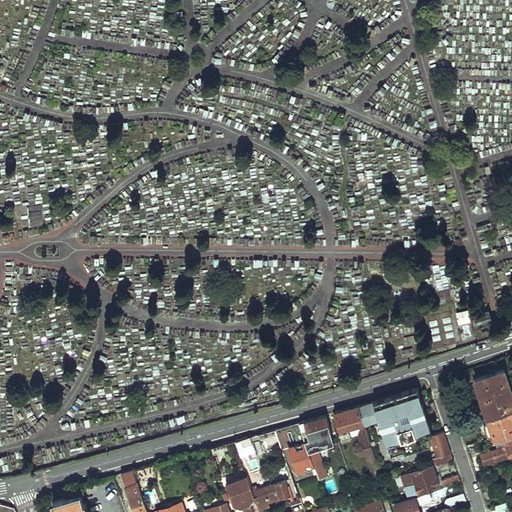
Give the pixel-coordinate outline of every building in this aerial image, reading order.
[(43,224),(40,202),(16,205),(19,227),(43,224)] [(458,321),(470,319),(468,307),(456,309),(458,321)] [(473,374),(486,416),(488,415),(511,407),(511,384),(506,364),(473,374)] [(419,385),(359,404),(365,423),(380,419),(390,449),(404,444),(406,449),(432,441),(433,440),(431,434),(434,433),(419,385)] [(365,423),(359,404),(334,411),(340,431),(349,428),(352,436),(358,434),(362,448),(363,448),(372,445),(365,423)] [(494,440),(496,440),(511,434),(511,407),(488,415),(488,416),(486,417),(494,440)] [(334,443),(325,415),(299,422),(314,463),(317,470),(319,478),(328,475),(319,448),(334,443)] [(276,429),(283,448),(290,446),(298,470),(314,463),(299,422),(276,429)] [(461,427),(464,437),(479,432),(476,422),(461,427)] [(235,441),(240,455),(248,453),(251,459),(259,456),(255,442),(260,440),(265,452),(283,448),(276,429),(235,441)] [(434,463),(435,464),(453,458),(445,430),(434,433),(431,434),(433,440),(432,441),(437,456),(433,457),(434,463)] [(511,434),(496,440),(498,446),(480,452),(484,465),(511,455),(511,434)] [(214,447),(219,462),(240,456),(240,455),(235,441),(214,447)] [(404,444),(390,449),(391,454),(406,449),(404,444)] [(380,471),(372,445),(363,448),(372,474),(379,472),(380,471)] [(411,470),(414,481),(404,484),(408,495),(415,492),(415,494),(417,494),(442,486),(435,464),(434,463),(411,470)] [(133,470),(140,487),(157,482),(151,465),(133,470)] [(285,469),(279,471),(281,478),(287,476),(285,469)] [(149,511),(147,506),(140,487),(133,470),(121,473),(135,511),(149,511)] [(411,470),(401,474),(404,484),(414,481),(411,470)] [(384,488),(379,472),(372,474),(368,475),(369,481),(368,481),(371,492),(384,488)] [(444,486),(460,481),(458,474),(442,479),(444,486)] [(252,496),(257,510),(261,509),(252,487),(247,476),(227,483),(234,502),(241,500),(243,505),(250,503),(248,498),(252,496)] [(293,477),(271,484),(269,477),(256,481),(259,488),(258,489),(257,485),(252,487),(261,509),(270,506),(269,501),(290,495),(291,500),(299,497),(295,486),(296,486),(293,477)] [(446,501),(445,502),(446,506),(448,505),(448,506),(466,500),(463,492),(449,497),(447,498),(446,499),(446,501)] [(54,501),(57,511),(86,511),(80,493),(54,501)] [(415,494),(393,502),(396,511),(423,511),(417,494),(415,494)] [(385,511),(381,498),(359,505),(361,511),(385,511)] [(184,511),(181,502),(152,511),(184,511)] [(0,503),(0,511),(15,511),(14,509),(0,503)] [(206,510),(206,511),(230,511),(227,503),(206,510)] [(304,511),(330,511),(329,506),(327,503),(304,511)]
